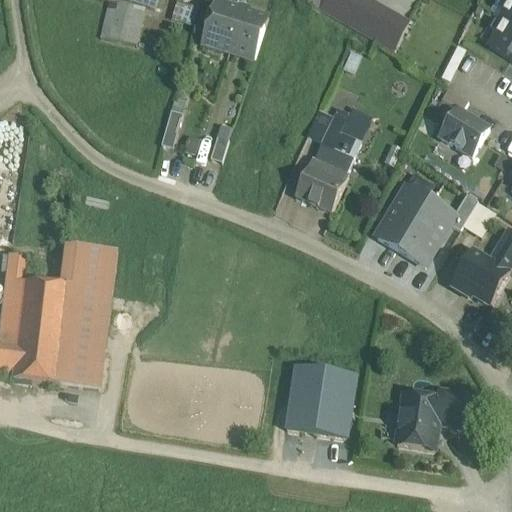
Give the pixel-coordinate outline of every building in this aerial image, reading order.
[(158,0),(117,0),(154,12),(158,0)] [(309,0),(306,8),(320,16),(321,13),(320,12),(326,0),(309,0)] [(424,36),(360,0),(326,0),(320,12),(321,13),(410,63),(424,36)] [(511,3),(501,22),(506,25),(490,51),(511,64),(511,3)] [(146,12),(109,4),(101,40),(138,48),(146,12)] [(243,13),(216,5),(203,47),(230,55),(243,13)] [(269,21),(243,13),(230,55),(255,63),(265,31),(266,31),(269,21)] [(469,108),(449,95),(443,105),(458,114),(463,118),(469,108)] [(353,116),(345,113),(342,119),(336,117),(334,122),(322,147),(346,158),(347,158),(355,162),(360,150),(367,154),(376,134),(350,123),(353,116)] [(463,118),(458,114),(440,143),(473,162),(490,134),(463,118)] [(172,115),(162,149),(173,152),(183,118),(172,115)] [(319,115),(308,141),(322,147),(334,122),(319,115)] [(32,126),(0,138),(0,243),(13,245),(32,126)] [(229,144),(218,140),(211,163),(222,166),(229,144)] [(346,158),(322,147),(311,172),(309,171),(295,201),(332,217),(346,187),(345,187),(349,179),(347,179),(355,162),(347,158),(346,158)] [(455,220),(407,192),(377,242),(425,271),(450,229),(455,221),(455,220)] [(467,199),(455,220),(455,221),(450,229),(461,236),(479,207),(467,199)] [(511,236),(509,235),(500,249),(503,250),(504,250),(511,254),(511,236)] [(118,255),(67,248),(61,290),(73,291),(64,364),(104,369),(118,255)] [(493,268),(473,256),(451,291),(468,301),(470,298),(491,310),(510,278),(509,277),(511,272),(511,254),(504,250),(503,250),(493,268)] [(30,260),(10,258),(10,259),(4,258),(2,275),(8,276),(8,275),(27,277),(30,260)] [(27,277),(8,275),(8,276),(0,341),(0,376),(14,378),(26,286),(27,277)] [(26,286),(14,378),(14,383),(61,389),(64,364),(73,291),(61,290),(26,286)] [(104,369),(64,364),(61,389),(101,394),(104,369)] [(295,373),(286,434),(351,443),(359,381),(295,373)] [(471,401),(442,396),(440,406),(443,407),(439,428),(466,433),(471,401)] [(440,406),(405,401),(397,448),(435,454),(439,428),(443,407),(440,406)]
